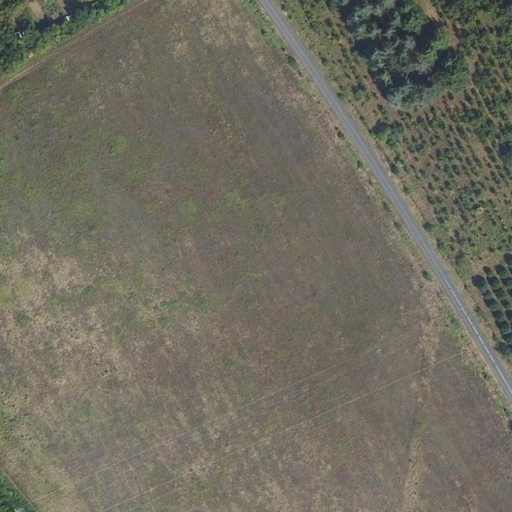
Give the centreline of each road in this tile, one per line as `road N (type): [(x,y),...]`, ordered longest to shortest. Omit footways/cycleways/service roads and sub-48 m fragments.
road 1 (residential): [(261,0),(511,391)]
road 2 (track): [(0,83),(147,0)]
